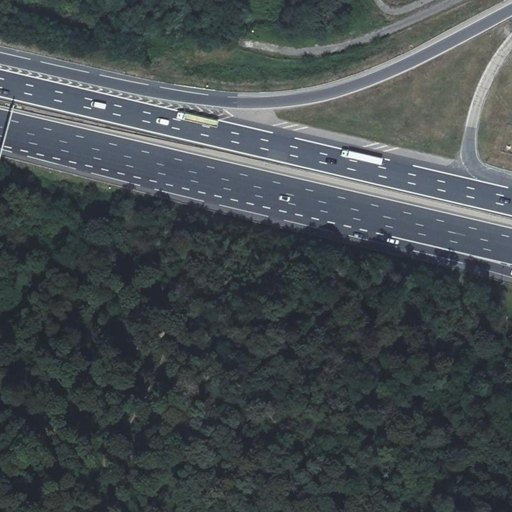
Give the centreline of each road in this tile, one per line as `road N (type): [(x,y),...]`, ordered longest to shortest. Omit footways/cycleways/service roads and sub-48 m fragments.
road 1 (motorway): [(511,8),(400,66),(308,98),(218,101),(0,58)]
road 2 (motorway): [(511,202),(0,82)]
road 3 (motorway): [(0,128),(394,220)]
road 4 (track): [(344,511),(299,440),(243,385),(205,374)]
road 5 (motorway): [(394,220),(511,265)]
road 6 (motorway): [(394,220),(511,247)]
